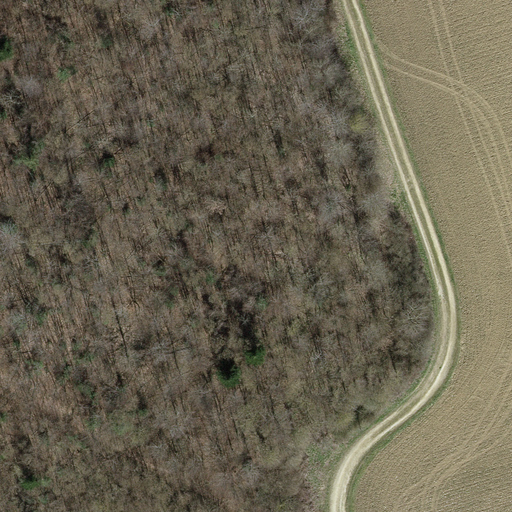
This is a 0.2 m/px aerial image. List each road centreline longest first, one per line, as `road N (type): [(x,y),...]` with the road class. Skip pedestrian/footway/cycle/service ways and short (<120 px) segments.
road 1 (track): [(351,0),(436,261),(448,336),(444,364),(417,401),(352,450),(336,483),(335,511)]
road 2 (track): [(0,375),(222,494),(231,511)]
